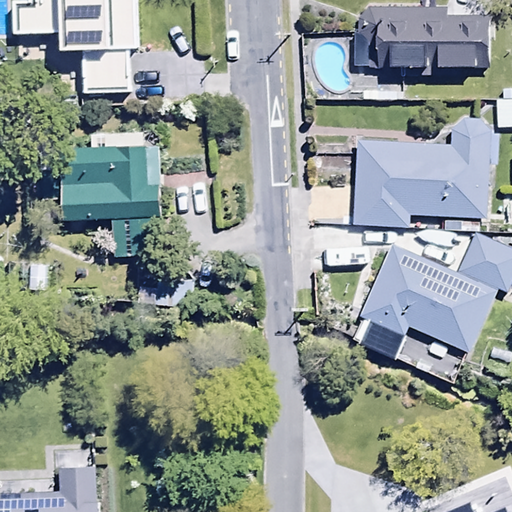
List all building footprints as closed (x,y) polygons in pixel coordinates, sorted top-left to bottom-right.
[(134,0),(29,0),(30,6),(12,6),(14,44),(65,43),(65,65),(81,64),(82,103),(128,102),(127,60),(136,59),(134,0)] [(447,15),(359,15),(360,78),(492,77),(491,23),(447,23),(447,15)] [(356,147),(354,230),(411,234),(412,221),(487,226),(493,136),(482,125),(466,123),(450,136),(450,150),(356,147)] [(159,227),(158,154),(44,156),(46,210),(62,210),(62,232),(113,231),(113,260),(133,259),(132,227),(159,227)] [(361,327),(354,344),(388,360),(396,342),(418,352),(423,341),(468,362),(498,296),(507,300),(511,290),(511,256),(477,241),(457,283),(392,253),(359,326),(361,327)] [(146,278),(142,309),(191,315),(195,285),(146,278)] [(0,511),(104,511),(103,475),(60,476),(60,499),(0,500),(0,511)]
